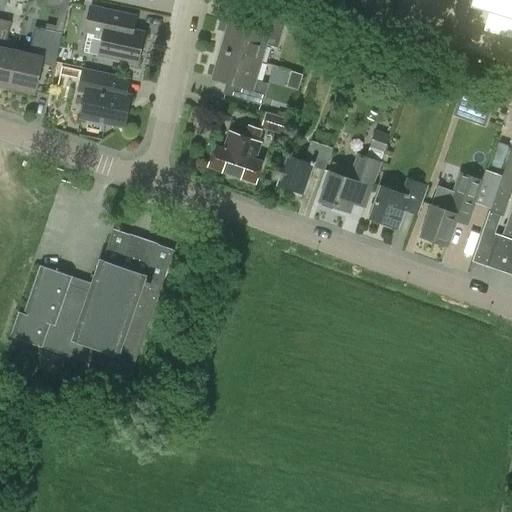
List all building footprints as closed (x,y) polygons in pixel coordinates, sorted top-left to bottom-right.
[(511,0),(471,0),(471,5),(490,10),(485,30),(511,37),(511,0)] [(100,56),(137,64),(143,33),(133,31),(136,17),(91,7),(86,32),(95,34),(94,38),(103,40),(100,56)] [(246,14),(242,27),(229,23),(221,51),(260,62),(265,44),(277,47),(284,25),(246,14)] [(0,85),(9,88),(17,51),(5,49),(11,22),(0,19),(0,85)] [(35,27),(29,54),(17,51),(9,88),(35,93),(41,63),(55,66),(62,33),(35,27)] [(267,83),(255,79),(260,62),(221,51),(214,79),(236,85),(233,96),(261,104),(267,83)] [(77,91),(87,93),(81,118),(123,127),(130,96),(127,96),(131,78),(82,68),(77,91)] [(261,126),(284,134),(288,119),(265,111),(261,126)] [(262,162),(256,160),(262,141),(259,140),(262,129),(248,124),(245,134),(229,129),(223,149),(216,147),(210,167),(255,182),(262,162)] [(369,148),(384,153),(391,134),(376,128),(369,148)] [(304,195),(314,167),(324,171),(332,148),(311,141),(304,160),(288,155),(277,186),(304,195)] [(511,150),(473,262),(511,275),(511,209),(502,237),(499,235),(493,252),(489,250),(501,217),(503,217),(511,193),(511,150)] [(357,153),(348,179),(330,173),(320,201),(351,211),(354,203),(366,207),(382,162),(357,153)] [(398,228),(405,209),(416,213),(426,184),(406,177),(400,194),(381,187),(370,218),(398,228)] [(422,237),(448,246),(457,221),(469,225),(478,199),(451,190),(444,210),(432,206),(422,237)] [(174,251),(113,229),(102,260),(99,259),(85,298),(67,292),(72,277),(40,266),(23,313),(19,311),(10,335),(130,377),(174,251)]
